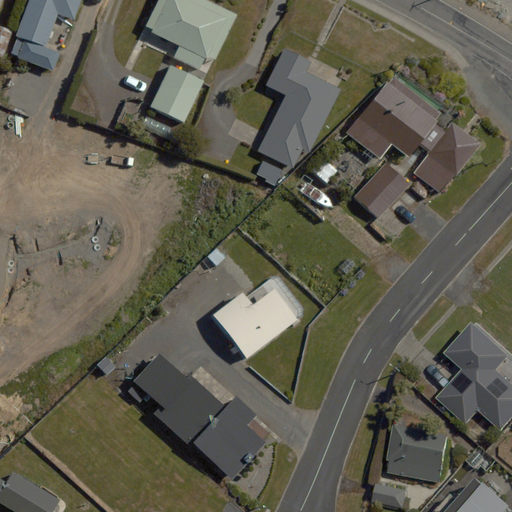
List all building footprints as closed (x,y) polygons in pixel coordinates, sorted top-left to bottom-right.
[(0,0),(0,30),(10,1),(6,0),(0,0)] [(84,12),(47,0),(29,0),(5,70),(42,83),(53,48),(69,54),(84,12)] [(232,51),(154,21),(136,69),(168,81),(141,151),(187,168),(232,51)] [(347,113),(294,82),(267,128),(294,143),(286,157),(313,172),(347,113)] [(472,175),(380,116),(345,171),(436,230),(472,175)] [(284,172),(258,160),(249,180),(275,191),(284,172)] [(215,245),(202,258),(216,271),(229,258),(215,245)] [(300,341),(255,297),(202,350),(247,394),(300,341)] [(109,350),(93,364),(104,377),(120,362),(109,350)] [(508,399),(465,358),(434,391),(461,417),(437,442),(462,466),(476,451),(495,469),(511,450),(511,428),(495,413),(508,399)] [(209,444),(149,392),(116,430),(210,511),(223,511),(262,468),(220,431),(209,444)] [(436,511),(439,475),(389,472),(386,511),(436,511)]
